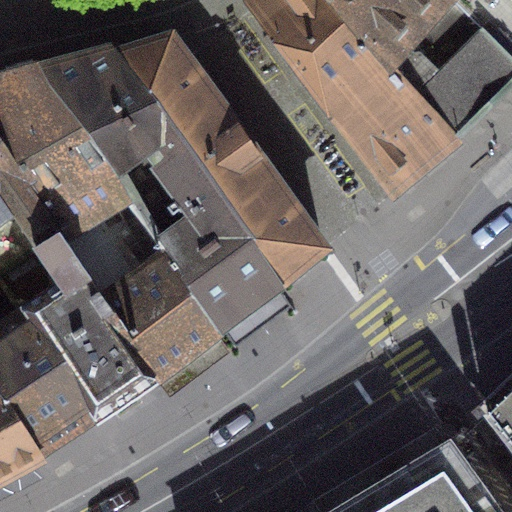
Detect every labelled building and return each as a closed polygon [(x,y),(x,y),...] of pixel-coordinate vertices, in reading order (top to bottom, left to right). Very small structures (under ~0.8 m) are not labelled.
[(395,66),(392,70),(332,0),(266,0),(262,3),(251,9),(274,36),(392,194),(458,139),(395,66)] [(395,66),(458,139),(511,86),(511,58),(455,0),(332,0),(392,70),(395,66)] [(511,0),(455,0),(511,58),(511,0)] [(169,40),(116,56),(190,150),(186,153),(280,286),(324,250),(169,40)] [(43,63),(40,64),(44,81),(129,199),(217,329),(220,327),(221,329),(276,286),(278,288),(280,286),(186,153),(190,150),(116,56),(112,52),(46,70),(43,63)] [(0,150),(57,235),(59,239),(95,218),(125,201),(129,199),(44,81),(40,64),(36,65),(37,71),(0,81),(0,150)] [(0,273),(57,235),(0,150),(0,273)] [(103,232),(95,218),(59,239),(154,380),(217,329),(129,199),(125,201),(166,260),(157,267),(123,218),(103,232)] [(0,287),(93,421),(154,380),(59,239),(57,235),(0,273),(0,287)] [(0,397),(41,456),(93,421),(0,287),(0,397)] [(511,390),(488,414),(511,447),(511,390)] [(0,397),(0,478),(41,456),(0,397)] [(498,511),(450,443),(334,511),(498,511)]
